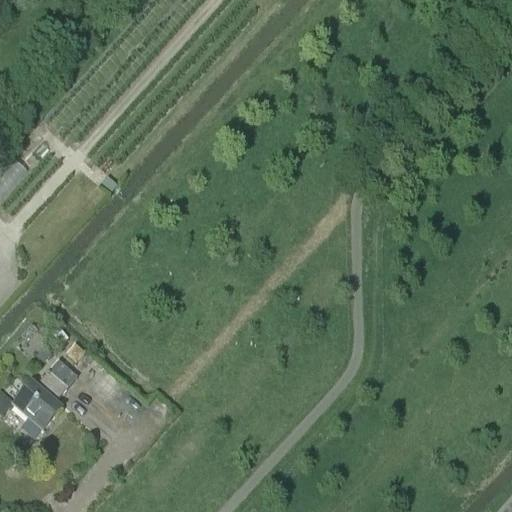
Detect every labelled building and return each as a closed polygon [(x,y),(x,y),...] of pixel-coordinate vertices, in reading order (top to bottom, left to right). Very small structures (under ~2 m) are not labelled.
[(0,179),(0,199),(28,174),(17,163),(0,179)] [(101,187),(110,195),(117,187),(108,179),(101,187)] [(57,403),(74,383),(56,367),(34,391),(30,388),(12,409),(41,435),(60,414),(50,405),(54,400),(57,403)] [(11,406),(0,396),(0,418),(0,419),(11,406)] [(511,511),(511,498),(500,511),(511,511)]
